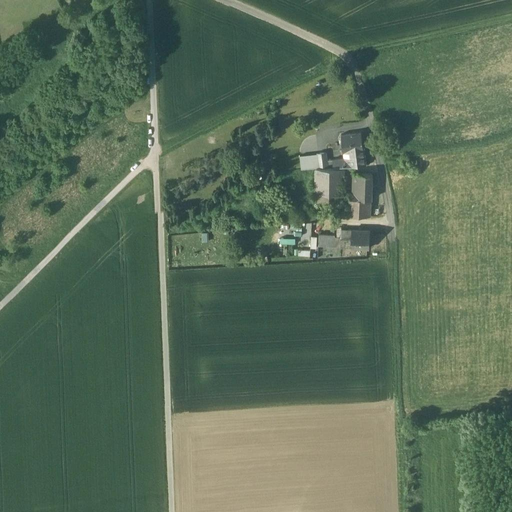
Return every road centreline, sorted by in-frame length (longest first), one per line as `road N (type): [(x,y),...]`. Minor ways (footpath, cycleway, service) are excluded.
road 1 (track): [(169,511),(156,157)]
road 2 (track): [(394,275),(405,511)]
road 3 (track): [(0,325),(156,157)]
road 4 (track): [(156,157),(347,64)]
road 5 (track): [(511,34),(347,64)]
road 6 (track): [(156,157),(149,0)]
